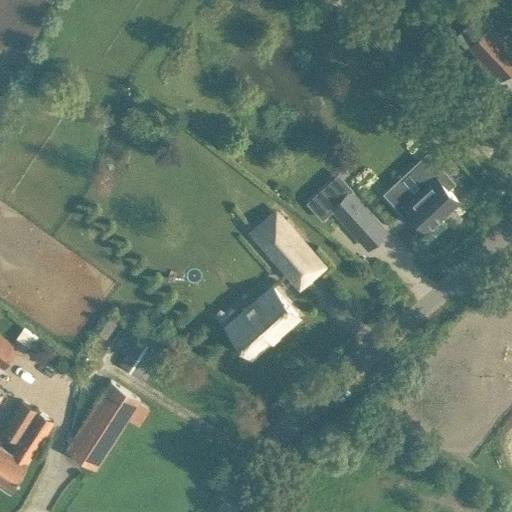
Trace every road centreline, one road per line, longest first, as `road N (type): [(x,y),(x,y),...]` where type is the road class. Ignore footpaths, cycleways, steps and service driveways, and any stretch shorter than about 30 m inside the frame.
road 1 (unclassified): [(226,511),(264,445),(511,229)]
road 2 (unclassified): [(511,173),(342,0)]
